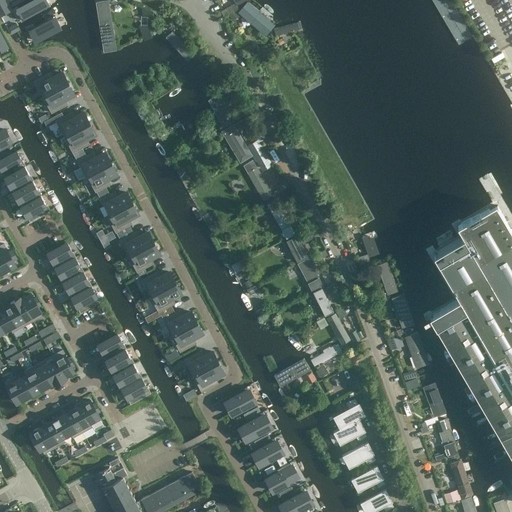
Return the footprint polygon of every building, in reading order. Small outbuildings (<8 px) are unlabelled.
[(35,0),(12,12),(16,19),(18,23),(23,20),(48,7),(44,0),(35,0)] [(115,45),(108,0),(96,2),(103,47),(115,45)] [(0,12),(8,8),(6,3),(0,6),(0,12)] [(247,3),(239,12),(265,34),(273,25),(247,3)] [(236,11),(228,16),(232,21),(239,16),(236,11)] [(29,43),(59,27),(53,16),(28,30),(23,33),(26,37),(29,43)] [(274,29),(276,35),(299,29),(298,22),(274,29)] [(12,33),(19,29),(16,23),(9,27),(12,33)] [(172,32),(166,37),(187,60),(191,55),(193,57),(194,55),(172,32)] [(502,49),(492,54),(498,67),(511,60),(511,53),(505,56),(502,49)] [(43,96),(68,83),(62,73),(51,79),(48,73),(40,77),(34,81),(35,81),(38,87),(42,85),(47,94),(43,96)] [(73,94),(68,83),(43,96),(51,112),(65,105),(62,100),(73,94)] [(209,100),(223,126),(234,120),(219,94),(209,100)] [(63,116),(61,112),(53,116),(55,120),(56,121),(64,136),(89,123),(83,112),(77,116),(72,118),(69,113),(63,116)] [(89,123),(64,136),(73,151),(72,151),(73,152),(75,156),(84,151),(82,147),(86,145),(84,141),(84,139),(87,137),(95,133),(89,123)] [(233,125),(223,131),(241,161),(251,155),(233,125)] [(0,150),(12,144),(4,129),(0,130),(0,150)] [(248,143),(262,169),(273,163),(259,137),(248,143)] [(17,150),(0,159),(0,166),(5,176),(25,165),(17,150)] [(84,151),(75,156),(77,160),(77,161),(78,161),(81,167),(86,176),(110,163),(105,152),(97,157),(94,158),(92,156),(91,153),(86,155),(84,151)] [(253,160),(245,165),(265,199),(273,194),(253,160)] [(110,163),(86,176),(87,176),(95,190),(95,191),(96,191),(98,195),(108,190),(106,186),(108,185),(106,181),(105,179),(108,178),(108,177),(116,173),(110,163)] [(13,191),(33,180),(25,165),(5,176),(13,191)] [(21,206),(41,194),(33,180),(13,191),(21,206)] [(108,190),(98,195),(101,199),(100,199),(100,200),(103,205),(106,204),(111,213),(107,215),(107,216),(132,202),(126,192),(118,196),(116,197),(115,198),(114,197),(112,192),(110,194),(108,190)] [(50,210),(41,194),(21,206),(30,221),(50,210)] [(286,237),(294,233),(275,199),(267,203),(286,237)] [(137,213),(132,202),(107,216),(116,231),(115,231),(116,232),(129,224),(126,219),(131,216),(137,213)] [(511,230),(497,205),(457,225),(480,264),(450,282),(461,301),(431,318),(511,456),(511,230)] [(303,240),(318,233),(314,225),(300,233),(303,240)] [(129,256),(153,242),(148,232),(136,238),(134,232),(120,240),(121,240),(129,256)] [(298,262),(308,256),(297,235),(286,241),(298,262)] [(370,235),(362,237),(369,259),(377,256),(370,235)] [(55,267),(75,257),(67,242),(47,253),(55,267)] [(159,253),(153,242),(129,256),(137,271),(136,271),(137,272),(151,264),(148,259),(151,257),(159,253)] [(4,243),(0,245),(0,261),(5,270),(15,265),(13,260),(17,258),(12,250),(9,252),(4,243)] [(366,255),(357,258),(360,268),(369,265),(370,264),(367,254),(366,255)] [(83,271),(75,257),(55,267),(64,282),(83,271)] [(308,258),(298,263),(312,290),(322,285),(308,258)] [(387,261),(377,265),(388,294),(397,290),(387,261)] [(72,297),(91,286),(83,271),(64,282),(72,297)] [(150,295),(175,282),(169,272),(161,276),(158,277),(155,272),(141,280),(142,280),(150,295)] [(175,282),(150,295),(158,311),(159,311),(161,315),(173,309),(171,305),(172,304),(169,299),(174,296),(180,292),(175,282)] [(335,299),(340,296),(334,283),(326,288),(329,293),(331,292),(335,299)] [(99,302),(91,286),(72,297),(80,312),(99,302)] [(325,316),(334,311),(322,287),(313,292),(325,316)] [(40,305),(36,297),(34,298),(31,293),(21,299),(20,297),(33,320),(43,315),(38,306),(40,305)] [(403,293),(392,297),(402,327),(413,323),(403,293)] [(33,320),(20,297),(10,303),(23,326),(33,320)] [(23,326),(10,303),(9,303),(10,305),(1,310),(13,331),(23,326)] [(344,307),(337,310),(340,317),(347,314),(344,307)] [(173,309),(161,315),(163,319),(162,319),(163,320),(171,335),(196,322),(191,311),(185,314),(182,316),(181,316),(179,317),(176,312),(175,313),(173,309)] [(12,332),(13,331),(1,310),(0,310),(0,332),(2,335),(1,333),(10,328),(12,332)] [(335,313),(327,317),(342,344),(350,340),(335,313)] [(324,317),(316,321),(320,329),(328,324),(324,317)] [(202,332),(196,322),(171,335),(172,335),(173,335),(178,344),(177,344),(180,350),(179,351),(180,351),(194,344),(191,338),(194,336),(202,332)] [(393,332),(388,334),(390,338),(395,336),(401,334),(402,334),(400,329),(393,332)] [(125,349),(117,333),(98,344),(106,359),(125,349)] [(414,368),(428,363),(417,333),(403,338),(414,368)] [(400,335),(389,339),(392,349),(404,345),(400,335)] [(323,350),(324,352),(311,359),(314,366),(322,361),(323,362),(326,360),(327,359),(328,358),(341,350),(338,344),(336,345),(335,345),(330,347),(329,346),(323,350)] [(67,358),(62,349),(53,355),(64,376),(74,371),(72,366),(74,365),(70,357),(67,358)] [(114,374),(133,363),(125,349),(106,359),(114,374)] [(193,375),(218,362),(212,351),(204,356),(201,357),(198,352),(184,359),(184,360),(185,360),(193,375)] [(64,376),(53,355),(43,360),(56,383),(65,378),(64,376)] [(281,385),(310,370),(304,359),(275,375),(281,385)] [(55,384),(56,383),(43,360),(34,365),(45,386),(54,382),(55,384)] [(223,372),(218,362),(193,375),(201,390),(201,391),(215,384),(212,378),(223,372)] [(142,378),(133,363),(114,374),(122,389),(142,378)] [(323,364),(316,368),(320,376),(328,373),(323,364)] [(36,392),(45,386),(34,365),(24,370),(36,392)] [(26,397),(36,392),(24,370),(24,371),(26,375),(17,380),(15,375),(15,376),(26,397)] [(312,372),(305,376),(309,383),(316,379),(312,372)] [(22,399),(26,397),(15,376),(5,381),(17,403),(22,400),(22,399)] [(150,393),(142,378),(122,389),(131,404),(150,393)] [(436,415),(443,412),(444,410),(443,405),(443,404),(442,401),(441,400),(435,383),(424,387),(433,414),(436,415)] [(255,401),(247,386),(227,397),(231,404),(228,405),(232,413),(255,401)] [(363,412),(362,413),(355,398),(346,402),(349,409),(335,417),(340,427),(333,431),(333,432),(335,431),(358,418),(366,414),(365,414),(364,414),(363,412)] [(99,411),(95,403),(93,404),(90,400),(80,405),(92,426),(91,424),(101,419),(97,412),(99,411)] [(92,426),(80,405),(71,410),(83,432),(92,426)] [(258,407),(244,414),(247,419),(260,412),(258,407)] [(83,432),(71,410),(61,415),(73,437),(83,432)] [(271,426),(263,411),(260,412),(247,419),(240,422),(242,425),(239,427),(246,439),(271,426)] [(73,437),(61,415),(52,421),(64,442),(63,440),(71,435),(73,437)] [(340,441),(354,434),(358,440),(367,435),(358,421),(359,421),(358,418),(335,431),(340,441)] [(436,422),(448,457),(457,453),(449,429),(447,429),(443,420),(436,422)] [(64,442),(52,421),(42,426),(54,447),(64,442)] [(54,447),(42,426),(38,428),(32,431),(33,433),(44,452),(54,447)] [(268,434),(254,441),(257,446),(270,439),(268,434)] [(282,452),(274,437),(270,439),(257,446),(254,448),(256,450),(253,452),(260,464),(282,452)] [(368,441),(342,455),(343,455),(349,465),(363,457),(367,464),(376,459),(367,445),(368,444),(367,442),(368,442),(368,441)] [(120,461),(118,457),(109,462),(111,465),(120,461)] [(460,460),(451,463),(463,497),(472,494),(460,460)] [(298,477),(290,462),(276,469),(268,474),(269,476),(267,478),(273,490),(298,477)] [(377,464),(351,478),(351,479),(352,478),(358,488),(372,481),(376,487),(385,483),(376,468),(377,468),(376,466),(377,465),(377,464)] [(271,466),(265,470),(267,474),(268,474),(276,469),(273,465),(271,466)] [(160,511),(196,493),(193,488),(200,485),(192,471),(148,495),(141,498),(136,501),(133,496),(135,495),(134,494),(133,495),(130,490),(131,489),(131,488),(129,489),(126,484),(128,483),(128,482),(126,483),(123,477),(127,475),(123,467),(112,473),(109,467),(97,473),(104,486),(101,488),(102,489),(103,488),(106,494),(105,494),(105,495),(107,494),(109,500),(108,501),(108,502),(110,501),(113,506),(111,507),(112,508),(113,507),(116,511),(160,511)] [(288,495),(293,492),(291,487),(285,490),(288,495)] [(294,511),(312,503),(304,488),(281,500),(283,502),(280,504),(284,511),(294,511)] [(386,488),(360,502),(360,503),(361,502),(366,511),(381,504),(385,511),(394,506),(385,492),(386,491),(385,489),(386,489),(386,488)] [(457,489),(443,494),(446,503),(460,498),(461,498),(458,489),(457,489)] [(495,500),(498,511),(511,511),(507,496),(495,500)] [(461,499),(465,511),(475,511),(471,497),(461,499)]
